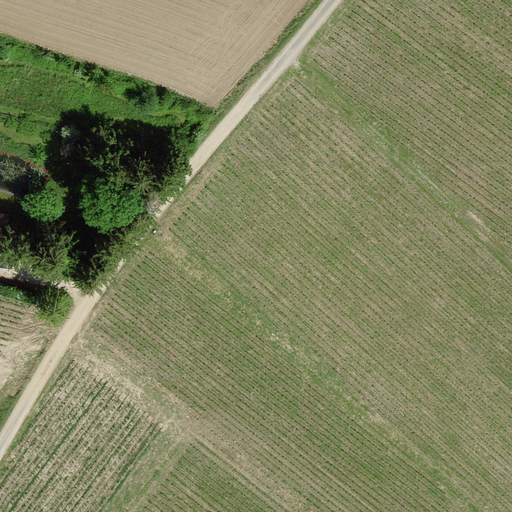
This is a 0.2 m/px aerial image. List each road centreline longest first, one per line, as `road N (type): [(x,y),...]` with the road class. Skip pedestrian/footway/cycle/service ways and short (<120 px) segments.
road 1 (unclassified): [(0,452),(114,266),(332,0)]
road 2 (track): [(511,262),(285,56)]
